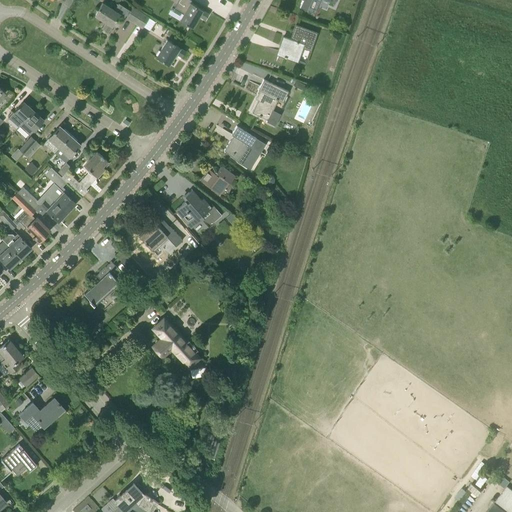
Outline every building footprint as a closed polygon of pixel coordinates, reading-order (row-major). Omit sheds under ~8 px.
[(205,20),(209,14),(190,3),(191,1),(190,0),(178,0),(174,8),(183,13),(179,21),(192,29),(199,17),(205,20)] [(108,33),(120,14),(101,3),(94,15),(105,23),(101,29),(108,33)] [(132,8),(126,18),(132,21),(137,11),(132,8)] [(137,11),(132,21),(137,24),(143,15),(137,11)] [(143,15),(137,24),(142,28),(148,18),(143,15)] [(285,58),(298,62),(302,48),(311,51),(317,33),(295,25),(290,39),(282,36),(276,54),(283,57),(285,58)] [(182,58),(186,51),(167,39),(155,57),(168,65),(175,54),(182,58)] [(282,102),(287,91),(263,79),(258,90),(262,92),(252,113),(267,120),(277,99),(282,102)] [(307,86),(296,81),(293,86),(304,91),(307,86)] [(17,116),(23,122),(33,111),(22,101),(8,118),(12,122),(17,116)] [(33,111),(23,122),(19,126),(29,135),(43,120),(33,111)] [(233,136),(224,151),(231,157),(237,162),(240,163),(244,163),(248,161),(252,154),(253,150),(250,147),(256,138),(236,126),(231,135),(233,136)] [(53,153),(58,148),(70,135),(64,129),(63,130),(58,127),(43,144),(53,153)] [(53,153),(64,162),(68,158),(68,157),(79,145),(75,141),(76,140),(70,135),(58,148),(53,153)] [(35,141),(31,137),(19,150),(23,154),(35,141)] [(28,158),(40,145),(35,141),(23,154),(28,158)] [(78,182),(66,171),(70,167),(69,167),(64,173),(60,177),(61,177),(66,182),(81,196),(87,190),(85,189),(95,177),(96,178),(104,168),(102,167),(107,162),(96,152),(83,166),(82,168),(87,173),(78,182)] [(31,175),(37,168),(31,162),(24,169),(31,175)] [(69,167),(70,167),(65,162),(59,169),(64,173),(69,167)] [(200,180),(219,194),(234,176),(221,166),(219,168),(216,166),(212,167),(210,170),(209,168),(200,180)] [(62,187),(66,182),(61,177),(57,182),(62,186),(62,187)] [(63,191),(63,192),(53,183),(45,192),(46,194),(66,213),(75,203),(63,191)] [(22,187),(17,192),(33,208),(38,204),(39,203),(39,202),(37,200),(22,187)] [(176,211),(191,228),(201,219),(204,221),(206,223),(207,223),(210,224),(212,223),(214,222),(216,220),(221,216),(212,205),(211,207),(203,198),(201,200),(191,189),(184,196),(187,199),(181,204),(182,205),(176,211)] [(34,218),(31,214),(35,210),(33,208),(17,192),(11,198),(23,210),(12,221),(16,226),(19,222),(39,241),(49,231),(35,217),(34,218)] [(46,194),(39,202),(39,203),(38,204),(45,210),(57,222),(66,213),(46,194)] [(5,223),(11,230),(16,226),(12,221),(2,211),(0,212),(0,219),(3,224),(5,223)] [(231,213),(226,218),(231,224),(236,219),(231,213)] [(175,246),(182,240),(169,226),(163,232),(154,223),(146,231),(145,230),(138,236),(151,250),(166,236),(175,246)] [(9,246),(20,258),(31,248),(16,233),(10,239),(13,242),(9,246)] [(20,258),(9,246),(3,240),(0,242),(0,259),(9,269),(20,258)] [(129,270),(135,266),(123,253),(118,258),(129,270)] [(124,276),(123,275),(111,261),(93,277),(97,282),(83,294),(89,300),(88,300),(92,305),(93,304),(95,305),(119,283),(121,285),(125,281),(126,280),(126,278),(125,277),(124,276)] [(188,367),(200,357),(194,352),(197,349),(194,345),(195,344),(193,343),(192,344),(189,340),(186,343),(165,318),(153,328),(162,338),(153,346),(163,356),(171,348),(188,367)] [(0,353),(0,363),(0,364),(9,374),(14,370),(11,365),(22,356),(8,340),(0,346),(0,352),(0,353)] [(31,368),(19,380),(25,386),(37,375),(31,368)] [(23,403),(19,398),(15,402),(18,406),(23,403)] [(40,410),(32,401),(18,414),(24,421),(31,415),(42,428),(63,409),(54,398),(40,410)] [(0,412),(0,423),(9,433),(14,428),(0,412)] [(9,470),(11,469),(17,476),(26,468),(29,471),(36,465),(18,444),(0,460),(9,470)] [(484,473),(477,483),(482,487),(489,477),(484,473)] [(510,482),(500,474),(497,478),(507,486),(510,482)] [(123,511),(126,511),(136,503),(149,511),(151,511),(156,504),(152,501),(143,495),(144,494),(146,491),(140,487),(138,490),(133,484),(113,501),(112,500),(112,499),(100,510),(101,511),(111,511),(118,506),(123,511)] [(511,511),(511,490),(506,486),(494,502),(486,511),(511,511)]
